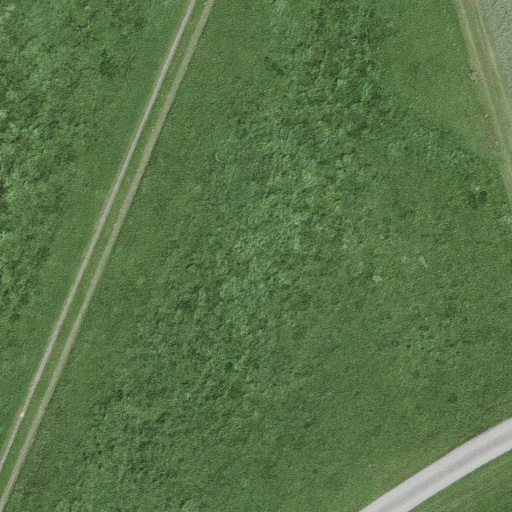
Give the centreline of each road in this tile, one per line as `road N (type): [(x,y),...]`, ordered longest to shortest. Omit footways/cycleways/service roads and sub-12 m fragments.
road 1 (track): [(0,511),(206,0)]
road 2 (unclassified): [(393,511),(511,437)]
